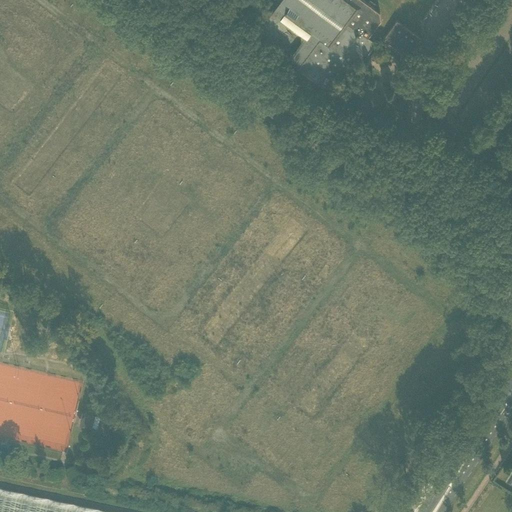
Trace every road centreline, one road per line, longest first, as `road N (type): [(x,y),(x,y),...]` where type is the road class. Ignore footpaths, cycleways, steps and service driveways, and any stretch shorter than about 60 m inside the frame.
road 1 (unclassified): [(511,306),(121,0)]
road 2 (primary): [(435,511),(511,398)]
road 3 (unclassified): [(119,511),(0,486)]
